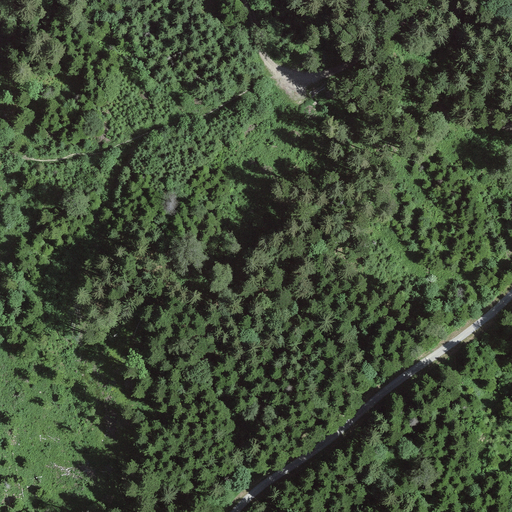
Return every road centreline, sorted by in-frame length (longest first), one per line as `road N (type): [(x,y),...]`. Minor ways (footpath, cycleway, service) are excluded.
road 1 (track): [(0,139),(84,156),(112,149),(248,88),(301,86),(346,68),(424,0)]
road 2 (track): [(235,511),(511,290)]
